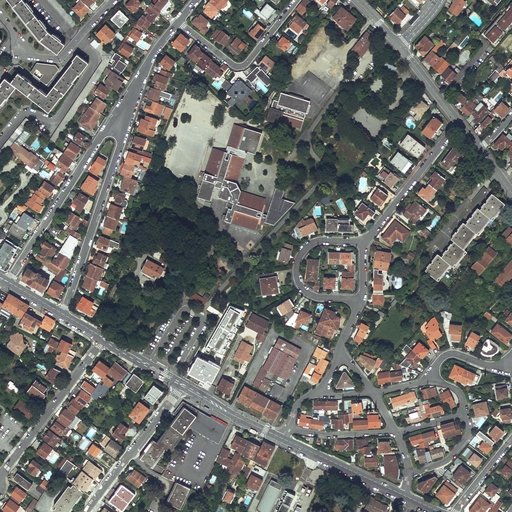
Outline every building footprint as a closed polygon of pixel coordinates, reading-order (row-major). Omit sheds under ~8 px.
[(8,0),(39,39),(57,53),(64,43),(58,38),(59,37),(55,34),(53,35),(47,30),(43,25),(45,24),(41,19),(40,21),(30,8),(31,7),(27,3),(26,4),(23,0),(8,0)] [(47,0),(72,27),(77,23),(61,5),(57,0),(47,0)] [(78,3),(73,8),(82,16),(90,8),(80,0),(78,0),(77,1),(78,3)] [(128,1),(125,4),(133,11),(137,6),(141,2),(138,0),(130,0),(129,1),(128,1)] [(151,2),(149,6),(158,13),(160,10),(159,9),(166,0),(165,0),(155,0),(153,3),(151,2)] [(206,6),(203,9),(211,15),(212,15),(214,17),(215,17),(217,14),(215,12),(216,11),(215,11),(218,7),(217,7),(208,0),(205,5),(206,6)] [(448,9),(456,16),(463,8),(462,7),(466,2),(463,0),(451,0),(451,1),(452,2),(450,5),(448,9)] [(511,24),(511,1),(483,33),(494,44),(511,24)] [(266,2),(259,12),(267,18),(270,15),(271,15),(275,9),(266,2)] [(306,7),(300,3),(295,9),(301,13),(306,7)] [(136,22),(140,25),(141,26),(143,22),(148,26),(158,13),(149,6),(136,22)] [(409,11),(403,6),(399,10),(397,8),(389,17),(392,20),(393,19),(398,23),(409,11)] [(341,7),(333,17),(346,28),(354,18),(355,16),(352,13),(353,12),(348,8),(346,11),(341,7)] [(119,9),(111,18),(119,26),(128,17),(119,9)] [(318,15),(316,16),(321,21),(326,12),(323,9),(319,15),(318,15)] [(196,16),(192,22),(200,29),(200,30),(202,32),(203,32),(204,32),(207,28),(205,26),(206,24),(205,23),(208,20),(201,14),(198,17),(196,16)] [(308,24),(296,14),(288,24),(297,31),(302,25),(305,28),(308,24)] [(252,28),(249,32),(256,38),(264,28),(262,26),(266,22),(258,15),(255,19),(259,22),(253,29),(252,28)] [(136,22),(129,33),(131,34),(130,36),(137,41),(139,37),(139,36),(141,32),(137,30),(140,25),(136,22)] [(105,24),(96,34),(105,42),(114,33),(105,24)] [(222,28),(219,26),(214,32),(217,34),(221,30),(221,29),(222,28)] [(217,34),(215,37),(219,41),(220,40),(223,43),(229,37),(230,36),(221,29),(221,30),(217,34)] [(433,44),(426,38),(431,32),(429,29),(414,46),(423,55),(433,44)] [(366,31),(351,49),(361,57),(370,46),(369,45),(374,38),(366,31)] [(180,33),(172,43),(183,52),(187,47),(185,45),(190,39),(187,36),(186,37),(180,33)] [(301,34),(297,41),(301,43),(305,36),(301,34)] [(229,37),(223,43),(227,46),(229,44),(238,52),(246,44),(242,41),(237,35),(233,40),(229,37)] [(282,35),(276,43),(284,50),(290,43),(293,45),(295,43),(291,40),(290,41),(282,35)] [(102,59),(49,137),(49,138),(54,143),(79,106),(83,101),(106,67),(112,54),(108,50),(94,38),(90,43),(100,52),(102,56),(102,59)] [(125,38),(118,47),(121,49),(120,51),(128,56),(133,48),(125,42),(127,39),(125,38)] [(312,39),(291,74),(299,79),(314,52),(316,53),(321,44),(312,39)] [(457,44),(454,41),(443,53),(446,56),(457,44)] [(440,44),(438,42),(431,50),(432,51),(424,59),(432,66),(439,57),(436,55),(439,52),(436,50),(440,45),(440,44)] [(194,44),(187,54),(195,60),(194,61),(196,62),(203,53),(198,49),(199,47),(194,44)] [(229,44),(227,46),(237,54),(238,52),(229,44)] [(324,56),(332,62),(339,52),(331,47),(324,56)] [(0,103),(7,94),(9,95),(16,85),(49,111),(60,96),(61,96),(71,84),(70,83),(80,71),(81,72),(85,65),(84,64),(87,60),(77,52),(72,59),(73,60),(47,94),(29,80),(30,79),(25,75),(24,77),(18,72),(11,81),(5,77),(0,82),(1,83),(0,84),(0,103)] [(109,63),(106,67),(115,73),(118,75),(121,70),(122,71),(126,64),(123,62),(125,58),(114,52),(110,57),(114,59),(111,64),(109,63)] [(196,62),(195,63),(204,70),(204,69),(211,60),(211,59),(203,53),(196,62)] [(266,53),(258,63),(260,65),(267,70),(275,60),(266,53)] [(174,60),(165,54),(162,58),(163,58),(161,63),(163,64),(162,66),(165,67),(166,66),(169,68),(174,60)] [(180,56),(175,61),(179,64),(184,58),(180,56)] [(444,59),(441,57),(433,66),(441,73),(449,64),(444,59)] [(219,67),(211,60),(204,69),(213,76),(215,73),(219,76),(228,66),(223,63),(219,67)] [(381,68),(389,74),(395,66),(387,60),(381,68)] [(511,60),(504,69),(502,66),(499,69),(498,67),(488,78),(494,82),(499,76),(500,77),(501,75),(502,76),(504,74),(505,74),(506,72),(510,76),(511,73),(511,60)] [(336,78),(343,67),(335,62),(328,72),(336,78)] [(39,63),(32,72),(45,83),(57,68),(54,65),(39,63)] [(267,70),(260,65),(259,67),(257,66),(246,77),(249,80),(250,82),(257,76),(267,85),(272,80),(266,73),(268,70),(267,70)] [(452,71),(448,67),(440,76),(449,83),(458,73),(460,70),(456,66),(452,71)] [(106,67),(104,71),(109,74),(110,73),(113,74),(110,78),(109,78),(108,79),(109,80),(107,83),(113,86),(112,87),(109,86),(108,87),(116,93),(118,90),(117,89),(123,79),(114,74),(115,73),(106,67)] [(155,72),(152,79),(155,80),(154,85),(163,88),(167,77),(155,72)] [(227,101),(231,105),(236,99),(239,102),(242,99),(246,94),(251,89),(250,88),(253,85),(250,82),(249,80),(245,84),(240,80),(236,81),(232,85),(229,82),(224,88),(227,90),(227,91),(232,96),(227,101)] [(94,85),(89,92),(93,94),(94,92),(103,98),(108,89),(99,84),(97,87),(94,85)] [(149,92),(148,96),(157,99),(159,91),(161,92),(162,90),(161,90),(150,86),(148,91),(149,92)] [(485,97),(477,90),(473,95),(476,97),(472,102),(469,99),(461,108),(468,115),(476,106),(477,106),(480,102),(485,97)] [(274,100),(272,108),(270,108),(267,119),(301,129),(305,118),(303,117),(305,112),(306,113),(310,101),(282,93),(279,101),(274,100)] [(468,99),(460,93),(456,97),(458,99),(457,100),(461,104),(462,103),(463,104),(468,99)] [(246,94),(242,99),(247,103),(251,98),(246,94)] [(97,97),(91,106),(92,107),(98,111),(99,111),(105,102),(97,97)] [(429,106),(419,98),(411,108),(417,113),(414,117),(418,119),(429,106)] [(145,104),(144,108),(156,113),(157,108),(158,103),(152,101),(150,105),(145,104)] [(482,104),(480,102),(477,106),(476,108),(478,110),(477,110),(480,113),(481,112),(484,115),(478,122),(480,124),(491,112),(487,109),(488,109),(482,104)] [(509,109),(501,102),(494,110),(496,111),(502,117),(509,109)] [(84,112),(80,119),(83,121),(82,123),(91,129),(97,120),(96,120),(100,112),(99,111),(98,111),(92,107),(88,114),(85,113),(84,112)] [(478,110),(476,108),(472,113),(476,118),(475,120),(478,122),(484,115),(481,112),(480,113),(477,110),(478,110)] [(493,114),(491,112),(480,124),(474,132),(477,135),(483,127),(484,128),(494,116),(493,114)] [(140,117),(136,129),(151,134),(153,129),(152,129),(154,122),(156,123),(158,119),(145,114),(144,119),(140,117)] [(25,116),(0,147),(0,157),(8,148),(14,140),(30,120),(25,116)] [(433,116),(422,131),(431,138),(443,123),(433,116)] [(237,148),(246,151),(255,154),(261,132),(233,123),(229,137),(236,139),(238,144),(237,148)] [(78,131),(73,140),(81,145),(83,141),(82,141),(85,136),(78,131)] [(494,143),(494,144),(494,145),(495,146),(496,147),(497,147),(498,147),(498,146),(503,150),(506,146),(507,147),(511,143),(510,141),(511,137),(511,135),(508,132),(505,136),(502,134),(494,143)] [(405,138),(401,144),(417,157),(425,146),(407,133),(404,137),(405,138)] [(134,135),(130,146),(137,148),(136,152),(141,154),(150,157),(151,153),(141,149),(145,138),(134,135)] [(227,145),(225,151),(243,157),(246,151),(237,148),(238,144),(236,139),(229,137),(227,145)] [(14,140),(8,148),(13,151),(12,153),(20,160),(22,159),(27,163),(32,156),(35,152),(34,151),(32,153),(29,150),(28,151),(14,140)] [(71,141),(64,152),(73,157),(80,147),(71,141)] [(447,154),(443,159),(453,167),(465,152),(456,145),(448,155),(447,154)] [(225,151),(212,147),(196,196),(208,200),(213,186),(214,182),(221,184),(220,188),(217,197),(227,200),(230,202),(228,208),(227,208),(223,220),(230,223),(254,231),(259,216),(256,215),(257,213),(260,214),(260,213),(264,199),(240,191),(236,182),(243,157),(225,151)] [(73,158),(59,150),(57,152),(52,161),(65,170),(73,158)] [(126,155),(124,161),(137,166),(140,157),(142,158),(141,160),(144,160),(141,167),(145,169),(150,157),(141,154),(140,155),(127,150),(125,155),(126,155)] [(397,151),(390,161),(404,172),(406,168),(404,166),(409,160),(397,151)] [(93,162),(90,166),(91,167),(97,171),(98,172),(105,160),(98,155),(93,163),(93,162)] [(37,156),(35,159),(32,156),(27,163),(38,171),(44,161),(37,156)] [(124,161),(120,172),(126,174),(125,175),(131,177),(133,172),(135,167),(140,169),(138,174),(136,179),(141,181),(142,179),(145,169),(141,167),(137,166),(124,161)] [(54,172),(49,179),(55,184),(59,177),(61,178),(65,172),(53,164),(51,167),(57,170),(55,173),(54,172)] [(398,177),(386,167),(378,177),(391,187),(398,177)] [(432,178),(428,184),(435,189),(444,179),(434,171),(432,174),(431,175),(431,177),(432,178)] [(89,175),(81,186),(89,191),(91,188),(92,189),(98,180),(89,175)] [(124,175),(120,188),(132,192),(136,179),(131,177),(125,175),(124,175)] [(44,181),(38,190),(48,196),(54,187),(44,181)] [(420,188),(417,193),(427,200),(435,189),(428,184),(424,188),(422,188),(421,188),(420,188)] [(482,185),(471,199),(474,202),(486,188),(482,185)] [(375,186),(367,196),(370,198),(377,188),(375,186)] [(294,203),(281,199),(283,191),(274,188),(265,218),(263,223),(273,226),(294,203)] [(377,188),(370,198),(379,205),(387,196),(377,188)] [(36,190),(31,198),(36,202),(35,203),(38,204),(38,203),(39,204),(44,195),(36,190)] [(114,191),(113,195),(116,196),(113,203),(118,205),(120,201),(121,201),(122,200),(123,201),(123,199),(124,195),(127,196),(128,194),(124,193),(124,194),(114,191)] [(326,191),(321,196),(321,197),(321,203),(329,203),(330,195),(326,191)] [(76,194),(69,204),(80,211),(88,198),(79,192),(77,195),(76,194)] [(503,202),(491,193),(479,208),(477,207),(465,223),(463,222),(451,238),(454,240),(441,256),(438,253),(425,270),(436,279),(438,276),(440,277),(448,266),(447,265),(449,263),(452,265),(455,262),(456,263),(464,253),(463,252),(465,249),(462,247),(464,244),(465,245),(473,235),(472,234),(475,231),(476,232),(478,229),(479,230),(488,220),(487,219),(489,216),(491,218),(493,214),(494,215),(502,205),(501,205),(503,202)] [(406,210),(403,213),(408,217),(410,219),(409,220),(413,223),(416,220),(418,221),(421,216),(419,214),(424,208),(415,201),(410,206),(408,204),(405,209),(406,210)] [(362,202),(354,213),(359,217),(357,220),(365,225),(375,212),(362,202)] [(110,203),(107,215),(117,218),(118,219),(121,207),(110,203)] [(70,211),(65,219),(71,224),(73,225),(75,222),(77,224),(80,221),(77,219),(78,216),(70,211)] [(24,214),(20,221),(24,224),(27,221),(32,224),(35,220),(25,214),(26,213),(24,212),(23,214),(24,214)] [(107,215),(103,225),(114,229),(117,218),(107,215)] [(302,218),(294,228),(298,238),(317,230),(316,227),(314,226),(315,224),(312,219),(310,218),(304,220),(302,218)] [(337,224),(337,230),(351,230),(351,224),(348,224),(348,219),(337,218),(337,219),(337,224)] [(326,219),(326,230),(337,230),(337,224),(337,219),(326,219)] [(391,226),(382,238),(389,244),(396,236),(401,241),(408,231),(394,220),(390,225),(391,226)] [(27,231),(16,223),(15,225),(10,232),(12,233),(22,239),(27,231)] [(391,226),(390,225),(380,237),(382,238),(391,226)] [(511,228),(508,225),(500,235),(511,244),(511,228)] [(69,227),(66,232),(76,238),(77,238),(80,234),(71,228),(69,227)] [(422,227),(418,232),(426,238),(430,234),(422,227)] [(60,229),(58,233),(66,238),(59,250),(70,257),(76,238),(66,232),(60,229)] [(10,232),(9,234),(21,241),(22,239),(12,233),(10,232)] [(0,234),(0,237),(5,241),(0,248),(12,255),(15,252),(11,250),(15,244),(3,236),(0,234)] [(99,235),(96,242),(98,243),(96,246),(104,249),(107,243),(117,248),(117,247),(120,248),(121,244),(108,238),(108,239),(99,235)] [(43,246),(40,251),(49,257),(55,247),(44,240),(41,245),(43,246)] [(278,254),(277,258),(278,258),(278,259),(285,261),(285,263),(287,263),(291,245),(285,243),(283,248),(282,247),(279,254),(278,254)] [(488,245),(468,269),(476,276),(496,252),(488,245)] [(148,247),(144,253),(155,259),(156,258),(159,259),(158,261),(164,264),(167,258),(148,247)] [(385,277),(389,253),(380,251),(380,248),(376,247),(373,267),(373,268),(373,272),(373,278),(373,280),(374,280),(374,285),(373,285),(373,286),(372,286),(372,302),(382,302),(382,288),(385,287),(387,284),(387,280),(385,277)] [(57,249),(51,260),(60,266),(64,268),(70,257),(59,250),(57,249)] [(2,251),(0,254),(0,263),(1,264),(3,261),(7,264),(11,257),(2,251)] [(37,251),(35,255),(44,260),(42,262),(50,266),(48,268),(57,273),(60,266),(51,260),(47,257),(37,251)] [(328,253),(327,262),(339,263),(340,251),(334,251),(334,253),(328,253)] [(340,251),(339,263),(347,263),(351,263),(351,256),(350,256),(350,252),(340,251)] [(414,254),(409,251),(406,256),(412,259),(414,254)] [(107,256),(98,252),(97,256),(96,257),(94,257),(92,263),(101,267),(106,269),(108,264),(105,262),(104,262),(107,256)] [(411,260),(402,255),(398,262),(406,267),(411,260)] [(307,258),(305,274),(306,275),(306,276),(307,276),(308,277),(316,277),(317,257),(309,256),(308,257),(307,257),(307,258)] [(142,266),(139,270),(154,278),(155,275),(158,276),(163,268),(145,259),(143,263),(141,262),(140,265),(142,266)] [(511,259),(494,280),(495,280),(492,283),(496,287),(499,283),(503,287),(511,276),(511,259)] [(101,267),(92,263),(90,262),(88,267),(89,267),(87,274),(96,278),(97,279),(101,267)] [(57,273),(54,278),(58,281),(65,269),(64,268),(60,266),(57,273)] [(27,267),(21,277),(42,290),(48,280),(40,275),(41,273),(37,271),(36,272),(27,267)] [(342,270),(341,288),(347,288),(347,286),(352,287),(352,271),(347,271),(342,270)] [(85,278),(82,285),(91,289),(96,278),(87,274),(86,273),(83,278),(85,278)] [(275,276),(269,277),(269,273),(259,275),(262,295),(276,292),(275,287),(277,287),(275,276)] [(324,277),(323,287),(334,287),(335,277),(324,277)] [(52,280),(46,291),(50,293),(49,295),(54,297),(54,296),(55,296),(56,296),(57,296),(58,295),(63,286),(52,280)] [(100,281),(99,284),(103,286),(102,291),(105,291),(107,284),(100,281)] [(190,289),(187,295),(203,305),(207,300),(190,289)] [(13,311),(19,300),(13,297),(8,294),(3,303),(1,305),(13,311)] [(391,306),(398,297),(396,295),(389,304),(391,306)] [(92,302),(82,296),(75,308),(79,310),(80,308),(84,311),(91,315),(96,307),(91,304),(92,302)] [(287,298),(276,305),(282,313),(283,312),(288,319),(293,311),(291,307),(293,306),(287,298)] [(18,325),(25,312),(28,305),(23,302),(19,300),(13,311),(18,314),(12,326),(17,328),(18,325)] [(205,349),(206,350),(208,347),(221,354),(224,349),(223,349),(224,347),(225,348),(228,343),(227,342),(230,336),(231,337),(235,329),(234,328),(237,323),(238,324),(240,321),(239,320),(241,317),(242,317),(245,311),(230,305),(223,317),(205,349)] [(325,307),(319,321),(334,326),(337,327),(340,320),(340,319),(340,318),(339,317),(339,316),(333,314),(334,311),(325,307)] [(511,313),(507,309),(503,313),(507,316),(504,319),(511,325),(511,313)] [(288,319),(285,322),(294,326),(296,322),(295,321),(296,319),(301,320),(306,323),(309,314),(304,312),(304,311),(300,310),(299,313),(293,312),(288,319)] [(445,310),(440,312),(441,318),(447,316),(447,318),(450,319),(452,313),(448,312),(445,310)] [(492,315),(486,310),(483,313),(489,318),(492,315)] [(40,325),(42,321),(32,316),(25,312),(18,325),(33,332),(37,323),(40,325)] [(263,342),(267,332),(264,331),(269,321),(258,316),(252,313),(248,322),(255,326),(253,329),(259,332),(256,338),(263,342)] [(50,318),(45,315),(42,321),(40,325),(50,330),(55,321),(50,318)] [(428,327),(425,329),(427,332),(425,333),(428,338),(429,337),(431,336),(432,338),(434,337),(435,339),(440,336),(437,330),(437,327),(436,325),(437,325),(433,318),(431,320),(427,325),(428,327)] [(319,321),(315,330),(331,336),(334,326),(319,321)] [(360,326),(357,333),(363,336),(368,325),(361,322),(359,326),(360,326)] [(450,323),(448,331),(451,332),(450,338),(458,340),(461,325),(450,323)] [(497,323),(490,331),(503,341),(505,339),(507,340),(511,335),(497,323)] [(467,337),(465,342),(472,346),(479,336),(471,331),(467,337)] [(21,334),(18,334),(18,333),(14,333),(14,334),(10,335),(10,340),(6,345),(18,354),(25,345),(22,343),(21,334)] [(363,336),(357,333),(354,339),(360,342),(363,336)] [(72,355),(74,356),(76,352),(70,349),(72,344),(67,342),(61,339),(60,342),(52,338),(52,337),(51,336),(47,343),(62,350),(72,355)] [(262,366),(252,384),(265,390),(274,372),(285,378),(300,349),(278,338),(263,366),(262,366)] [(485,338),(479,347),(479,348),(480,349),(480,350),(482,352),(483,353),(485,354),(487,354),(489,353),(490,353),(492,352),(493,351),(494,350),(495,348),(495,347),(495,346),(495,343),(494,343),(488,338),(487,338),(486,338),(485,338)] [(250,345),(242,340),(229,363),(233,365),(236,360),(241,363),(241,362),(242,363),(243,362),(243,361),(244,361),(246,358),(244,357),(250,345)] [(419,341),(412,349),(420,356),(421,357),(428,349),(419,341)] [(53,348),(47,345),(43,353),(49,355),(53,348)] [(316,347),(313,354),(320,358),(323,359),(326,351),(316,347)] [(412,349),(403,360),(407,364),(410,361),(414,364),(420,356),(412,349)] [(57,362),(67,368),(70,363),(69,362),(72,355),(62,350),(60,356),(58,354),(55,358),(58,360),(57,362)] [(360,354),(357,357),(360,359),(359,360),(363,362),(363,363),(367,366),(366,368),(369,369),(372,364),(377,367),(377,366),(381,359),(377,357),(375,360),(360,354)] [(197,356),(189,373),(205,382),(206,381),(208,383),(210,384),(219,366),(197,356)] [(320,358),(315,368),(322,372),(328,361),(323,359),(320,358)] [(381,359),(377,366),(380,368),(385,360),(381,359)] [(105,364),(99,360),(93,368),(103,377),(110,368),(105,364)] [(122,366),(115,361),(110,368),(103,377),(95,388),(95,389),(101,393),(104,394),(113,381),(117,383),(119,380),(119,381),(127,370),(122,366)] [(394,371),(388,372),(389,380),(401,378),(399,365),(392,362),(393,366),(394,371)] [(454,363),(449,375),(458,379),(463,367),(454,363)] [(308,364),(300,378),(302,379),(305,381),(307,377),(306,376),(311,366),(308,364)] [(61,371),(52,366),(45,377),(54,383),(57,379),(56,378),(61,371)] [(463,367),(458,379),(465,382),(466,380),(474,383),(479,374),(463,367)] [(315,368),(309,378),(317,382),(322,372),(315,368)] [(339,379),(337,385),(339,385),(353,385),(352,382),(346,373),(342,371),(338,379),(339,379)] [(132,374),(129,372),(122,382),(125,385),(126,384),(135,391),(143,380),(137,376),(134,373),(132,374)] [(388,372),(376,374),(378,383),(382,383),(381,381),(389,380),(388,372)] [(221,378),(216,387),(222,390),(227,393),(233,384),(221,378)] [(46,388),(35,379),(26,391),(36,399),(39,395),(43,398),(46,394),(43,392),(46,388)] [(95,388),(85,380),(80,386),(91,393),(95,388)] [(12,389),(17,393),(20,389),(13,384),(13,383),(9,381),(6,385),(12,389)] [(274,383),(269,393),(278,398),(284,387),(277,383),(277,384),(274,383)] [(503,383),(495,385),(497,396),(507,394),(505,386),(504,387),(503,383)] [(157,387),(153,384),(145,396),(154,403),(162,391),(157,387)] [(213,393),(216,386),(211,384),(208,391),(213,393)] [(245,386),(238,399),(249,405),(250,404),(262,411),(262,412),(274,419),(281,405),(245,386)] [(428,387),(420,389),(423,398),(436,394),(434,387),(428,388),(428,387)] [(441,388),(437,390),(443,400),(445,398),(448,403),(446,404),(450,407),(455,404),(447,389),(442,391),(441,388)] [(97,399),(101,393),(95,389),(91,394),(97,399)] [(83,390),(76,399),(84,405),(91,396),(83,390)] [(413,391),(401,394),(404,401),(407,400),(414,398),(415,398),(413,391)] [(401,394),(390,398),(392,405),(404,401),(401,394)] [(68,408),(75,414),(81,407),(82,408),(83,406),(73,398),(69,404),(70,405),(68,408)] [(114,400),(110,398),(105,405),(108,408),(114,400)] [(483,398),(478,399),(472,400),(473,403),(472,403),(474,415),(487,412),(483,398)] [(14,407),(30,417),(35,410),(20,399),(14,407)] [(149,409),(139,401),(134,408),(144,415),(146,412),(149,409)] [(173,414),(177,416),(188,424),(187,426),(192,429),(218,444),(227,426),(183,401),(173,414)] [(313,401),(313,409),(324,409),(325,401),(313,401)] [(325,401),(324,409),(336,409),(336,401),(325,401)] [(360,401),(351,402),(352,412),(355,412),(358,411),(361,411),(360,401)] [(440,404),(430,406),(428,407),(427,402),(423,403),(426,416),(442,412),(440,404)] [(426,416),(423,403),(418,405),(416,405),(418,410),(409,412),(409,416),(404,417),(405,422),(427,417),(426,416)] [(499,408),(501,419),(504,421),(510,420),(508,412),(510,412),(508,407),(499,408)] [(141,419),(144,415),(134,408),(129,414),(139,422),(141,419)] [(65,409),(58,418),(71,427),(74,423),(71,421),(75,416),(65,409)] [(306,414),(301,413),(298,424),(309,426),(311,418),(306,418),(306,414)] [(348,413),(342,414),(337,414),(337,419),(330,419),(330,423),(332,423),(332,428),(337,428),(339,428),(342,428),(342,422),(349,422),(348,416),(348,413)] [(376,414),(366,415),(367,417),(367,419),(367,427),(379,427),(378,418),(377,418),(376,414)] [(311,418),(309,426),(321,428),(322,423),(328,424),(328,416),(322,415),(322,416),(321,420),(319,420),(311,418)] [(188,424),(177,416),(158,442),(165,448),(169,451),(187,426),(188,424)] [(361,419),(361,417),(353,417),(353,420),(352,420),(352,422),(353,428),(367,427),(367,419),(361,419)] [(50,430),(58,437),(62,432),(65,434),(70,428),(67,425),(66,426),(58,419),(51,428),(50,430)] [(441,429),(437,430),(440,442),(441,442),(442,442),(444,442),(443,437),(451,435),(451,433),(459,431),(457,425),(453,426),(453,424),(452,421),(441,424),(439,424),(441,429)] [(129,428),(120,422),(112,434),(122,441),(125,436),(124,435),(125,433),(129,428)] [(495,424),(488,433),(496,440),(503,431),(495,424)] [(91,427),(86,436),(91,439),(97,431),(91,427)] [(484,434),(478,429),(476,432),(473,435),(477,437),(479,435),(482,437),(484,434)] [(49,430),(43,438),(53,446),(60,438),(58,437),(50,430),(49,430)] [(432,430),(420,433),(422,441),(425,441),(434,438),(432,430)] [(422,441),(420,433),(409,437),(411,444),(418,442),(419,446),(416,446),(417,448),(421,447),(423,446),(424,446),(422,441)] [(112,439),(107,435),(101,444),(106,447),(105,449),(115,456),(117,454),(118,452),(117,451),(120,446),(111,440),(112,439)] [(242,438),(234,435),(232,440),(233,441),(231,446),(240,451),(239,452),(241,453),(247,441),(242,438)] [(363,443),(363,438),(356,439),(356,447),(358,447),(358,452),(369,452),(369,446),(367,446),(367,443),(363,443)] [(482,443),(479,447),(486,452),(489,449),(488,448),(491,445),(482,438),(479,441),(482,443)] [(151,466),(165,448),(158,442),(154,439),(140,458),(151,466)] [(351,439),(336,439),(334,447),(341,450),(341,449),(351,448),(351,439)] [(378,449),(375,449),(375,452),(383,451),(390,451),(389,445),(388,446),(388,440),(378,441),(378,449)] [(254,444),(247,441),(241,453),(231,474),(230,476),(235,479),(243,462),(240,461),(243,455),(251,459),(248,467),(246,466),(242,475),(246,477),(254,460),(260,447),(254,444)] [(44,442),(37,452),(45,458),(52,448),(44,442)] [(269,445),(263,442),(260,447),(254,460),(266,465),(275,447),(269,445)] [(101,449),(96,446),(93,443),(92,443),(85,453),(93,460),(101,449)] [(429,455),(428,450),(424,451),(422,452),(421,447),(417,448),(415,449),(419,461),(427,459),(426,455),(429,455)] [(440,447),(428,450),(429,455),(430,458),(442,455),(441,454),(440,448),(440,447)] [(466,447),(462,453),(465,456),(464,457),(475,465),(477,461),(478,462),(481,459),(466,447)] [(230,452),(223,448),(216,461),(227,466),(225,471),(231,474),(241,453),(239,452),(238,453),(236,452),(232,460),(227,458),(230,452)] [(397,465),(394,451),(390,451),(383,451),(384,454),(384,464),(381,464),(382,472),(397,477),(398,470),(397,465)] [(372,457),(364,458),(364,465),(376,465),(375,454),(375,452),(371,452),(372,457)] [(31,465),(27,469),(35,475),(42,466),(33,460),(30,464),(31,465)] [(89,484),(93,479),(82,471),(73,481),(67,476),(74,465),(67,460),(58,472),(73,484),(84,491),(89,484)] [(101,470),(89,461),(82,471),(93,479),(94,480),(98,475),(101,470)] [(511,469),(505,464),(500,471),(508,478),(511,471),(511,469)] [(454,482),(459,486),(461,483),(470,472),(461,465),(452,475),(456,479),(454,482)] [(145,477),(134,470),(131,474),(130,473),(129,474),(126,478),(138,486),(145,477)] [(18,473),(13,478),(28,490),(32,484),(18,473)] [(262,481),(251,475),(245,487),(256,493),(262,481)] [(417,482),(417,487),(425,491),(436,477),(434,475),(417,482)] [(269,511),(282,485),(271,479),(256,511),(258,511),(269,511)] [(40,486),(45,490),(49,484),(44,480),(40,486)] [(191,489),(174,481),(169,494),(170,494),(167,502),(181,509),(191,489)] [(445,481),(436,494),(446,502),(453,493),(450,490),(453,487),(445,481)] [(488,486),(483,494),(489,499),(493,503),(494,501),(496,499),(491,495),(494,491),(497,488),(490,483),(487,486),(488,486)] [(84,491),(73,484),(71,486),(69,484),(53,505),(56,507),(54,510),(56,511),(68,511),(78,499),(84,491)] [(135,494),(122,484),(118,488),(115,493),(128,503),(135,494)] [(36,489),(42,494),(45,490),(40,486),(39,485),(36,489)] [(26,493),(17,486),(11,494),(12,495),(10,498),(19,505),(23,500),(21,499),(26,493)] [(304,495),(309,496),(311,489),(303,487),(302,490),(305,491),(304,495)] [(286,511),(294,495),(286,492),(276,511),(286,511)] [(122,511),(128,503),(115,493),(112,497),(109,501),(122,511)] [(388,511),(388,510),(387,509),(386,509),(387,506),(374,499),(375,498),(370,495),(363,509),(367,511),(368,510),(373,511),(388,511)] [(479,496),(469,510),(469,511),(481,511),(488,503),(479,496)] [(14,511),(19,506),(10,499),(2,509),(6,511),(14,511)] [(25,510),(27,511),(30,511),(32,510),(38,501),(35,499),(32,504),(32,505),(31,506),(29,503),(25,510)] [(492,504),(487,511),(499,511),(496,509),(499,505),(498,504),(499,502),(496,499),(494,501),(493,503),(492,504)]
